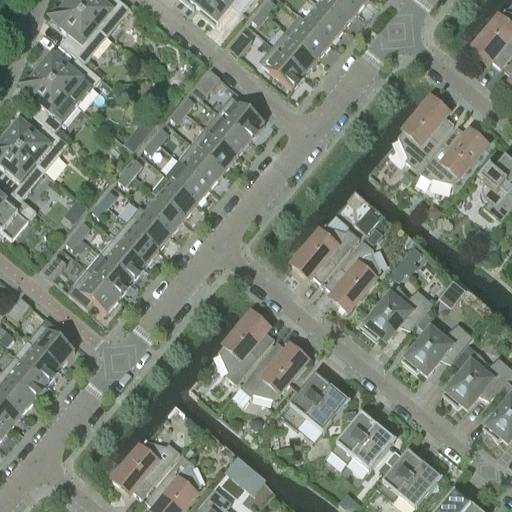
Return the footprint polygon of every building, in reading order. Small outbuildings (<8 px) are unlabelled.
[(65,8),(106,42),(129,14),(112,0),(99,0),(97,3),(92,0),(66,0),(64,3),(67,6),(65,8)] [(197,13),(207,0),(177,0),(193,14),(195,11),(197,13)] [(207,0),(197,13),(199,14),(197,17),(213,31),(229,11),(239,19),(254,0),(207,0)] [(357,16),(337,0),(323,0),(316,9),(344,32),(357,16)] [(337,0),(357,16),(370,1),(369,0),(337,0)] [(268,4),(259,15),(266,20),(275,10),(268,4)] [(106,42),(65,8),(50,26),(67,40),(59,49),(100,83),(83,69),(106,42)] [(303,25),(331,48),(344,32),(316,9),(303,25)] [(257,31),(266,20),(259,15),(250,25),(257,31)] [(499,74),(511,58),(511,18),(504,16),(503,16),(470,56),(482,66),(485,62),(499,74)] [(331,48),(303,25),(298,20),(285,36),(318,63),(331,48)] [(272,51),(305,79),(318,63),(285,36),(272,51)] [(241,37),(227,54),(237,62),(251,45),(241,37)] [(38,75),(36,77),(77,111),(100,83),(59,49),(75,63),(68,72),(48,56),(35,72),(38,75)] [(305,79),(272,51),(258,68),(291,95),(305,79)] [(511,64),(502,76),(511,84),(511,64)] [(209,75),(195,92),(205,101),(219,84),(209,75)] [(54,138),(77,111),(36,77),(21,95),(37,109),(29,118),(67,150),(54,138)] [(187,102),(178,112),(185,118),(194,107),(187,102)] [(230,102),(216,118),(249,145),(263,129),(230,102)] [(415,175),(453,130),(438,118),(442,114),(430,104),(396,144),(397,145),(406,163),(404,166),(415,175)] [(176,129),(185,118),(178,112),(169,123),(176,129)] [(5,141),(3,143),(44,177),(67,150),(29,118),(43,130),(35,139),(15,123),(2,139),(5,141)] [(249,145),(216,118),(203,133),(236,161),(249,145)] [(452,190),(485,150),(474,140),(470,144),(456,132),(418,178),(429,187),(431,185),(451,190),(452,190)] [(161,133),(152,144),(159,150),(167,139),(161,133)] [(190,149),(223,177),(236,161),(203,133),(190,149)] [(21,205),(44,177),(3,143),(0,147),(0,171),(4,175),(0,180),(0,187),(35,217),(21,205)] [(150,160),(159,150),(152,144),(143,154),(150,160)] [(223,177),(190,149),(177,165),(210,192),(223,177)] [(488,173),(478,185),(482,189),(481,192),(480,196),(481,200),(483,204),(486,207),(482,212),(500,227),(511,212),(511,204),(506,200),(511,193),(508,190),(511,185),(511,168),(504,161),(492,176),(488,173)] [(134,165),(126,175),(133,181),(141,170),(134,165)] [(169,185),(197,208),(210,192),(177,165),(176,165),(182,170),(169,185)] [(124,191),(133,181),(126,175),(117,186),(124,191)] [(407,175),(399,186),(406,192),(415,182),(407,175)] [(197,208),(169,185),(156,201),(184,224),(197,208)] [(35,217),(0,187),(10,196),(3,206),(0,203),(0,235),(11,245),(35,217)] [(108,196),(100,206),(106,212),(115,201),(108,196)] [(138,212),(171,240),(184,224),(156,201),(144,216),(138,211),(138,212)] [(97,223),(106,212),(100,206),(91,217),(97,223)] [(431,209),(424,219),(433,226),(441,216),(431,209)] [(171,240),(138,212),(125,228),(158,255),(171,240)] [(82,227),(73,238),(80,244),(89,233),(82,227)] [(112,243),(145,271),(158,255),(125,228),(112,243)] [(320,289),(358,243),(347,234),(345,236),(325,231),(324,231),(291,271),(302,281),(306,277),(320,289)] [(478,234),(471,242),(481,250),(487,242),(478,234)] [(71,254),(80,244),(73,238),(65,248),(71,254)] [(481,250),(480,251),(488,258),(496,248),(488,241),(487,242),(481,250)] [(145,271),(112,243),(98,259),(132,286),(145,271)] [(346,317),(380,277),(379,276),(370,258),(372,255),(361,246),(323,291),(337,303),(334,307),(346,317)] [(85,275),(119,302),(132,286),(98,259),(85,275)] [(55,260),(41,277),(51,285),(65,268),(55,260)] [(119,302),(85,275),(72,291),(105,318),(119,302)] [(379,342),(385,347),(402,326),(411,333),(432,309),(416,295),(415,296),(407,303),(397,292),(396,291),(361,333),(375,346),(379,342)] [(20,303),(5,320),(15,328),(30,311),(20,303)] [(235,390),(273,345),(259,333),(263,329),(251,319),(217,359),(218,360),(226,378),(224,381),(235,390)] [(434,327),(401,367),(416,379),(419,375),(425,380),(443,359),(452,367),(472,343),(456,329),(456,330),(447,338),(434,327)] [(40,329),(27,345),(60,373),(73,357),(40,329)] [(60,373),(27,345),(14,361),(47,388),(60,373)] [(272,406),(306,365),(294,355),(291,359),(276,347),(239,393),(250,402),(252,400),(271,405),(272,406)] [(478,359),(477,358),(445,397),(444,398),(456,412),(460,409),(466,414),(483,393),(492,401),(511,377),(511,375),(497,363),(496,364),(488,371),(478,359)] [(0,377),(34,404),(47,388),(14,361),(0,377)] [(34,404),(0,377),(0,402),(21,420),(34,404)] [(305,424),(321,438),(347,407),(329,392),(327,394),(313,382),(276,426),(277,427),(281,422),(296,435),(305,424)] [(500,443),(506,448),(511,441),(511,399),(486,431),(484,432),(496,446),(500,443)] [(0,429),(8,435),(21,420),(0,402),(0,429)] [(359,420),(322,464),(323,465),(330,457),(345,469),(351,463),(367,476),(393,446),(375,430),(373,432),(359,420)] [(141,504),(179,458),(167,449),(165,452),(146,447),(145,446),(111,486),(123,496),(126,492),(141,504)] [(405,459),(368,503),(369,504),(376,495),(391,508),(397,501),(410,511),(415,511),(439,484),(421,469),(419,471),(405,459)] [(183,511),(200,492),(199,491),(191,473),(193,470),(182,461),(144,506),(150,511),(183,511)] [(227,511),(230,508),(214,495),(199,511),(227,511)] [(451,497),(438,511),(472,511),(467,507),(466,509),(451,497)]
